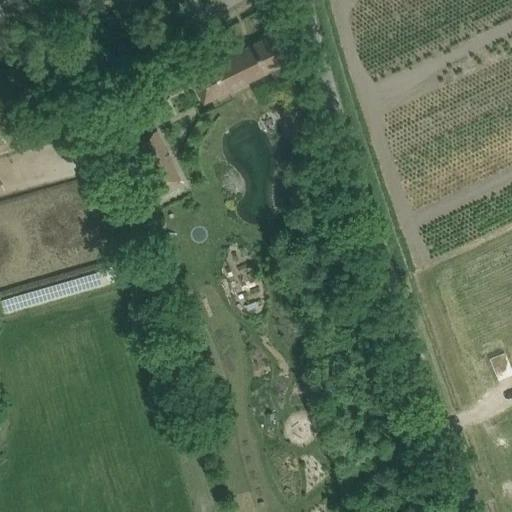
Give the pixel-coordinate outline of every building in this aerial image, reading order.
[(0,0),(0,13),(31,3),(29,0),(0,0)] [(246,47),(245,45),(189,72),(204,102),(288,62),(274,34),(246,47)] [(284,113),(291,138),(298,160),(315,155),(309,133),(301,108),(284,113)] [(155,191),(182,178),(159,128),(132,141),(155,191)] [(114,264),(13,292),(17,305),(117,277),(114,264)]
